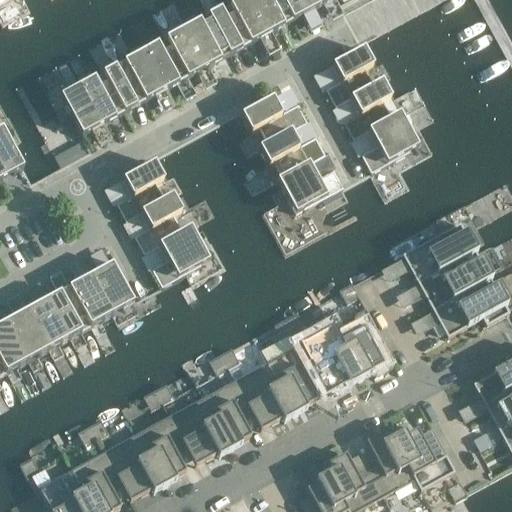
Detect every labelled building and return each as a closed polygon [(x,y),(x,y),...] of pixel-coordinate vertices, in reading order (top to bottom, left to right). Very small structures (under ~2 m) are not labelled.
[(271,36),(251,0),(244,0),(229,9),(250,48),(271,36)] [(292,25),(278,0),(251,0),(271,36),(292,25)] [(313,13),(305,0),(278,0),(292,25),(313,13)] [(334,0),(305,0),(313,13),(335,1),(334,0)] [(250,48),(229,9),(208,20),(229,60),(250,48)] [(229,60),(208,20),(187,32),(208,71),(229,60)] [(208,71),(187,32),(165,43),(187,83),(208,71)] [(187,83),(165,43),(144,55),(166,94),(187,83)] [(373,70),(363,52),(331,69),(340,85),(324,94),(334,111),(381,86),(381,85),(373,90),(365,75),(373,70)] [(166,94),(144,55),(123,66),(145,106),(166,94)] [(145,106),(123,66),(102,78),(124,117),(145,106)] [(124,117),(102,78),(81,89),(103,129),(124,117)] [(391,103),(381,86),(334,111),(334,112),(350,103),(358,118),(342,127),(352,144),(399,118),(390,122),(382,108),(391,103)] [(103,129),(81,89),(59,101),(81,141),(103,129)] [(272,102),(240,119),(250,137),(258,133),(266,148),(258,152),(258,153),(306,127),(296,109),(281,118),(272,102)] [(417,152),(399,118),(352,144),(352,145),(368,136),(376,151),(360,159),(370,178),(417,152)] [(306,127),(258,153),(268,170),(276,166),(284,180),(276,185),(324,159),(314,142),(298,151),(290,136),(306,127)] [(1,133),(0,133),(0,183),(1,184),(23,172),(1,133)] [(324,160),(324,159),(276,185),(295,219),(342,193),(332,175),(316,183),(308,169),(324,160)] [(164,185),(154,166),(122,184),(131,200),(115,208),(125,226),(172,200),(172,199),(163,204),(155,189),(164,185)] [(182,217),(172,200),(125,226),(141,218),(149,232),(133,241),(142,258),(190,233),(190,232),(181,237),(173,222),(182,217)] [(459,228),(402,259),(417,287),(475,255),(475,256),(477,255),(467,236),(464,237),(461,231),(459,228)] [(208,266),(190,233),(142,258),(143,259),(158,250),(166,265),(151,274),(161,292),(208,266)] [(475,255),(417,287),(432,314),(489,282),(490,283),(492,282),(481,263),(479,264),(476,258),(475,256),(475,255)] [(111,268),(110,269),(89,280),(111,319),(133,307),(111,268)] [(111,319),(89,280),(68,291),(90,331),(111,319)] [(489,282),(432,314),(447,342),(481,323),(485,330),(505,319),(509,317),(505,310),(507,309),(496,290),(494,291),(490,285),(491,285),(490,283),(489,282)] [(358,301),(350,287),(349,288),(350,289),(340,294),(340,293),(339,293),(346,307),(358,301)] [(90,331),(68,291),(47,303),(69,342),(90,331)] [(69,342),(47,303),(26,314),(48,354),(69,342)] [(365,313),(331,331),(360,384),(372,377),(370,374),(381,368),(378,362),(388,356),(365,313)] [(48,354),(26,314),(5,326),(27,365),(48,354)] [(295,319),(285,324),(292,337),(304,331),(296,317),(295,317),(295,319)] [(292,337),(285,324),(275,330),(274,329),(273,329),(281,343),(292,337)] [(27,365),(5,326),(0,328),(0,366),(6,377),(27,365)] [(360,384),(331,331),(299,349),(316,380),(326,398),(347,387),(348,390),(360,384)] [(292,338),(288,340),(294,352),(298,350),(292,338)] [(316,380),(299,349),(298,350),(294,352),(266,367),(295,419),(306,413),(305,410),(315,404),(302,379),(312,374),(315,380),(316,380)] [(230,354),(220,360),(227,373),(238,366),(231,352),(229,353),(230,354)] [(511,356),(503,362),(507,369),(472,388),(487,416),(511,402),(511,356)] [(227,373),(220,360),(210,365),(209,364),(208,365),(215,379),(227,373)] [(295,419),(266,367),(234,385),(250,415),(260,434),(281,422),(283,426),(295,419)] [(250,415),(234,385),(201,403),(229,455),(241,449),(239,446),(250,440),(237,415),(246,410),(250,416),(250,415)] [(165,390),(155,396),(162,408),(173,402),(165,388),(164,389),(165,390)] [(162,408),(155,396),(144,401),(144,400),(142,401),(150,415),(162,408)] [(511,402),(487,416),(502,443),(511,437),(511,402)] [(229,455),(201,403),(168,421),(185,451),(195,470),(216,458),(218,461),(229,455)] [(185,451),(168,421),(136,438),(164,491),(176,484),(174,481),(185,475),(171,451),(181,446),(184,451),(185,451)] [(99,426),(89,431),(96,444),(108,438),(100,424),(99,424),(99,426)] [(96,444),(89,431),(79,437),(78,436),(77,436),(85,450),(96,444)] [(416,433),(406,439),(404,436),(393,442),(394,445),(415,483),(414,484),(420,495),(454,476),(440,451),(429,457),(416,433)] [(388,434),(383,437),(384,439),(380,441),(378,439),(378,440),(365,447),(379,471),(368,477),(382,501),(414,484),(415,483),(394,445),(393,442),(388,434)] [(511,437),(502,443),(511,460),(511,437)] [(164,491),(136,438),(103,456),(120,487),(130,505),(151,494),(153,497),(164,491)] [(120,487),(103,456),(70,474),(91,511),(117,511),(120,511),(106,486),(116,481),(119,487),(120,487)] [(332,465),(333,467),(329,469),(327,467),(327,468),(322,470),(326,478),(328,481),(345,511),(362,511),(382,501),(368,477),(358,482),(345,458),(332,465)] [(26,482),(28,481),(38,476),(30,462),(29,462),(30,464),(21,469),(20,468),(19,468),(26,482)] [(91,511),(70,474),(37,492),(47,511),(91,511)] [(328,481),(326,478),(315,484),(317,487),(306,493),(316,511),(345,511),(328,481)] [(466,499),(459,485),(447,491),(455,505),(456,505),(455,504),(464,498),(465,500),(466,499)]
